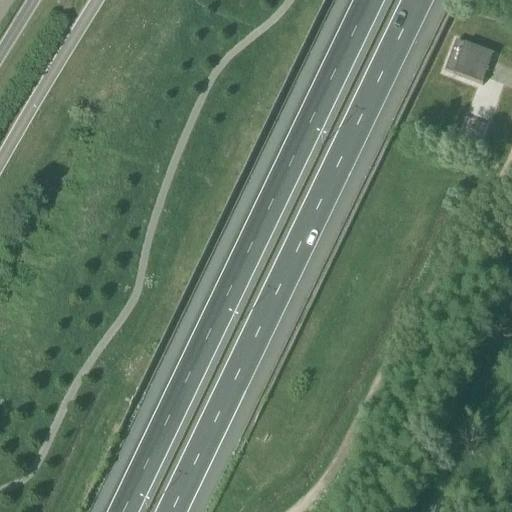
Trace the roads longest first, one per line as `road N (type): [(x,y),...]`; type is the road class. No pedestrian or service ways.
road 1 (motorway): [(369,0),(122,511)]
road 2 (motorway): [(171,511),(417,0)]
road 3 (secondary): [(0,161),(96,0)]
